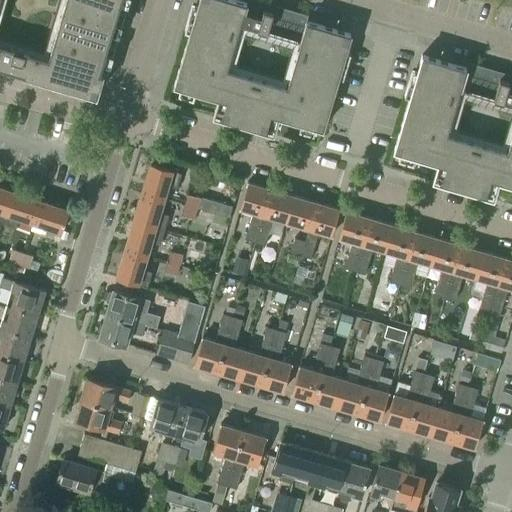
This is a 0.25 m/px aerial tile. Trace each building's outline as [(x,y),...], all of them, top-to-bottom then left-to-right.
[(0,0),(0,64),(96,93),(122,0),(0,0)] [(239,0),(198,0),(174,84),(218,97),(213,114),(273,131),(278,114),(322,127),(350,33),(305,19),(305,21),(272,11),(272,10),(263,7),(262,8),(246,3),(246,2),(239,0)] [(438,162),(433,179),(493,196),(498,179),(511,183),(511,82),(508,81),(509,79),(499,77),(498,78),(466,68),(466,67),(421,54),(393,149),(438,162)] [(141,191),(163,198),(168,183),(176,186),(181,172),(150,163),(141,191)] [(255,241),(271,188),(248,181),(240,208),(252,212),(245,237),(255,241)] [(0,186),(0,220),(1,220),(11,190),(0,186)] [(285,222),(293,195),(271,188),(255,241),(264,243),(272,218),(285,222)] [(11,190),(1,220),(15,225),(18,216),(32,220),(39,199),(11,190)] [(163,198),(141,191),(133,220),(164,229),(168,214),(159,212),(163,198)] [(184,204),(196,208),(199,197),(187,193),(184,204)] [(293,195),(285,222),(308,228),(316,201),(293,195)] [(39,199),(32,220),(29,229),(45,234),(47,226),(60,230),(67,209),(39,199)] [(208,200),(206,208),(219,211),(221,202),(208,200)] [(308,228),(304,239),(300,254),(310,257),(317,231),(331,235),(339,208),(316,201),(308,228)] [(196,208),(184,204),(180,215),(193,219),(196,208)] [(354,270),(370,217),(347,210),(338,237),(351,241),(344,267),(354,270)] [(370,217),(354,270),(364,273),(368,258),(371,247),(384,251),(392,224),(370,217)] [(125,248),(146,254),(150,241),(159,243),(164,229),(133,220),(125,248)] [(392,224),(384,251),(396,255),(389,280),(399,283),(415,231),(392,224)] [(429,264),(437,237),(415,231),(399,283),(409,286),(413,272),(412,271),(415,260),(429,264)] [(300,254),(304,239),(294,236),(290,251),(300,254)] [(437,237),(429,264),(441,268),(434,293),(444,296),(460,244),(437,237)] [(460,244),(444,296),(454,299),(462,274),(474,278),(482,251),(460,244)] [(18,263),(22,251),(12,248),(8,260),(18,263)] [(125,248),(116,277),(137,283),(138,282),(146,284),(150,271),(142,268),(146,254),(125,248)] [(166,261),(179,266),(188,269),(192,256),(170,249),(166,261)] [(22,251),(18,263),(28,267),(32,255),(22,251)] [(482,251),(474,278),(487,281),(479,307),(489,310),(497,285),(505,258),(482,251)] [(497,285),(489,310),(500,313),(507,288),(511,289),(511,259),(505,258),(497,285)] [(179,266),(166,261),(164,270),(176,274),(179,266)] [(44,276),(59,281),(62,274),(47,269),(44,276)] [(3,276),(0,286),(10,289),(6,303),(37,312),(44,288),(13,279),(3,276)] [(112,288),(105,312),(144,323),(155,327),(159,314),(146,311),(150,299),(140,296),(112,288)] [(0,322),(0,325),(31,335),(37,312),(6,303),(0,322)] [(180,334),(174,358),(188,362),(196,332),(201,314),(185,309),(177,334),(180,334)] [(340,311),(338,320),(351,324),(354,315),(340,311)] [(414,311),(411,324),(423,327),(427,314),(414,311)] [(141,333),(144,323),(105,312),(98,335),(125,343),(129,330),(141,333)] [(202,336),(193,363),(216,370),(232,316),(222,313),(218,326),(215,338),(202,335),(202,336)] [(238,377),(246,349),(234,345),(242,318),(232,316),(216,370),(238,377)] [(360,319),(356,336),(365,338),(369,322),(360,319)] [(385,323),(381,335),(403,341),(406,330),(385,323)] [(0,350),(24,358),(31,335),(0,325),(0,350)] [(473,325),(469,335),(477,337),(480,328),(473,325)] [(260,383),(276,329),(266,326),(258,353),(246,349),(238,377),(260,383)] [(156,352),(174,358),(180,334),(163,329),(156,352)] [(276,329),(260,383),(282,390),(290,362),(277,358),(285,332),(276,329)] [(483,333),(479,345),(500,351),(504,339),(483,333)] [(434,338),(430,352),(452,358),(456,345),(434,338)] [(313,399),(329,344),(319,341),(314,356),(324,360),(321,371),(299,365),(291,392),(313,399)] [(329,344),(313,399),(335,406),(343,378),(330,374),(339,347),(329,344)] [(373,357),(368,372),(378,375),(387,347),(377,344),(373,357)] [(24,358),(0,350),(0,375),(17,381),(24,358)] [(498,359),(478,353),(475,362),(496,369),(498,359)] [(368,372),(373,357),(364,354),(359,369),(368,372)] [(343,378),(335,406),(356,412),(368,372),(359,369),(355,382),(343,378)] [(419,387),(424,372),(415,369),(410,384),(419,387)] [(368,372),(356,412),(379,419),(387,391),(374,387),(378,375),(368,372)] [(429,434),(437,406),(441,393),(429,389),(434,375),(424,372),(419,387),(407,428),(429,434)] [(0,400),(10,404),(17,381),(0,375),(0,400)] [(80,398),(109,406),(112,396),(127,400),(130,389),(87,376),(80,398)] [(451,441),(468,384),(459,381),(449,410),(437,406),(429,434),(451,441)] [(393,393),(385,421),(407,428),(419,387),(410,384),(406,397),(393,393)] [(468,384),(451,441),(473,447),(482,419),(469,415),(478,388),(468,384)] [(143,416),(149,395),(138,392),(132,413),(143,416)] [(174,432),(182,405),(157,397),(149,424),(174,432)] [(109,406),(80,398),(74,418),(118,431),(121,420),(106,416),(109,406)] [(10,404),(0,400),(0,426),(3,427),(10,404)] [(182,405),(174,432),(199,439),(207,412),(182,405)] [(220,423),(212,451),(225,455),(221,466),(217,482),(211,500),(221,503),(242,430),(220,423)] [(242,430),(221,503),(230,506),(235,487),(236,487),(244,461),(257,464),(265,437),(242,430)] [(134,471),(141,449),(83,431),(76,453),(134,471)] [(159,452),(167,454),(171,443),(162,440),(159,452)] [(292,481),(295,472),(302,448),(279,441),(271,470),(280,473),(278,477),(292,481)] [(167,454),(166,460),(175,463),(179,445),(171,443),(167,454)] [(315,483),(324,454),(302,448),(295,472),(308,476),(306,481),(315,483)] [(165,463),(167,454),(159,452),(153,472),(161,474),(164,463),(165,463)] [(324,454),(315,483),(324,486),(326,481),(339,485),(346,461),(324,454)] [(56,481),(88,491),(103,495),(107,480),(101,478),(103,470),(96,468),(95,466),(63,457),(56,481)] [(369,467),(346,461),(339,485),(336,494),(349,498),(351,494),(360,497),(369,467)] [(394,495),(401,470),(378,463),(369,493),(378,496),(380,491),(394,495)] [(401,470),(394,495),(390,507),(407,511),(412,511),(423,477),(401,470)] [(458,487),(436,480),(431,496),(428,495),(422,511),(454,511),(457,504),(454,503),(458,487)] [(151,487),(150,490),(150,493),(151,493),(152,496),(154,498),(158,500),(159,500),(160,498),(162,495),(162,493),(163,491),(163,489),(163,488),(161,487),(160,487),(159,487),(158,487),(158,486),(157,486),(155,485),(153,485),(152,486),(151,487)] [(194,507),(197,497),(166,488),(163,498),(194,507)] [(276,490),(269,511),(283,511),(289,494),(276,490)] [(289,494),(283,511),(297,511),(301,498),(289,494)] [(197,497),(194,507),(209,511),(212,501),(197,497)] [(311,498),(308,508),(307,511),(318,511),(321,511),(330,511),(333,504),(311,498)]
